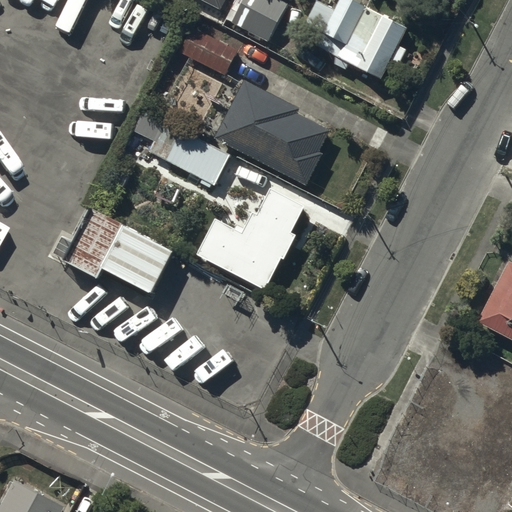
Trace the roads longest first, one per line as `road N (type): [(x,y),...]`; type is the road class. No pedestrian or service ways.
road 1 (residential): [(274,504),(511,54)]
road 2 (secondary): [(274,504),(0,363)]
